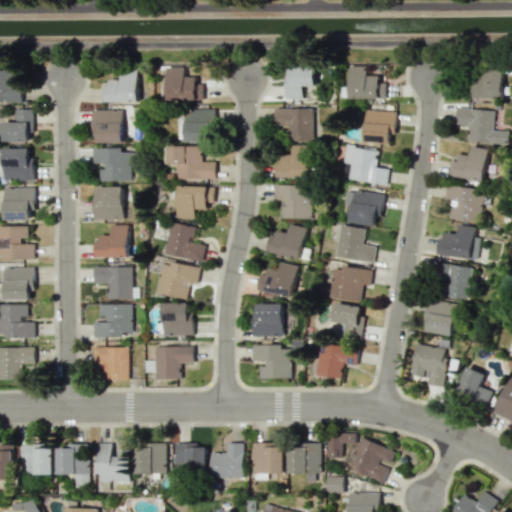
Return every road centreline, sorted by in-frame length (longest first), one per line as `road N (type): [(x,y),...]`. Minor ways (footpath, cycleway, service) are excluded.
road 1 (residential): [(511,464),(453,432),(384,412),(0,408)]
road 2 (residential): [(384,412),(433,132),(435,79)]
road 3 (residential): [(69,408),(70,78)]
road 4 (residential): [(227,408),(229,318),(252,182),(252,80)]
